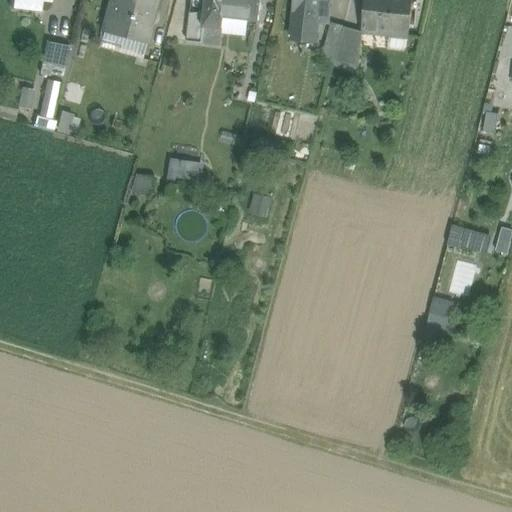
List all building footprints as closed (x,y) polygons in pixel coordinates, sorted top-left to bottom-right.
[(159,0),(111,0),(103,32),(148,45),(159,0)] [(206,0),(193,0),(189,42),(202,44),(206,0)] [(260,0),(206,0),(202,44),(220,46),(223,18),(258,22),(260,0)] [(296,0),(294,19),(318,21),(328,22),(330,0),(296,0)] [(412,0),(365,0),(362,33),(389,36),(408,38),(412,0)] [(318,21),(294,19),(292,38),(316,41),(318,21)] [(344,28),(332,24),(326,45),(327,46),(339,49),(344,28)] [(362,33),(344,28),(339,49),(334,66),(357,72),(362,33)] [(408,38),(389,36),(387,50),(407,52),(408,38)] [(70,46),(47,42),(43,64),(66,68),(70,46)] [(339,49),(327,46),(323,63),(334,66),(339,49)] [(49,79),(41,113),(54,116),(62,82),(49,79)] [(35,89),(19,87),(15,113),(31,115),(35,89)] [(256,92),(250,90),(247,102),(253,103),(256,92)] [(264,108),(257,106),(255,114),(263,115),(264,108)] [(70,134),(76,114),(64,110),(59,130),(70,134)] [(498,116),(487,114),(484,132),(495,134),(498,116)] [(240,137),(225,134),(223,141),(238,145),(240,137)] [(288,144),(261,137),(258,150),(285,156),(288,144)] [(285,156),(258,150),(254,165),(282,172),(285,156)] [(200,182),(203,165),(170,160),(167,176),(200,182)] [(149,194),(152,182),(139,178),(136,190),(149,194)] [(252,212),(269,216),(274,197),(257,193),(252,212)] [(464,229),(453,226),(448,247),(459,250),(464,229)]
